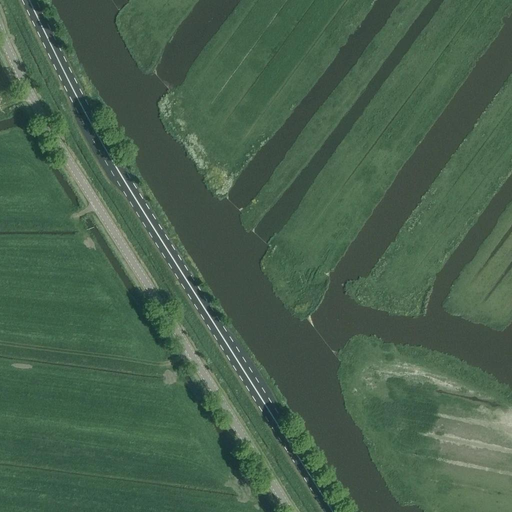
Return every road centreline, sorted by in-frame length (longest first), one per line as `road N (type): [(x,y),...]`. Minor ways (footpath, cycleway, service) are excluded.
road 1 (primary): [(332,511),(93,126),(31,0)]
road 2 (unclassified): [(290,511),(61,138),(0,17)]
